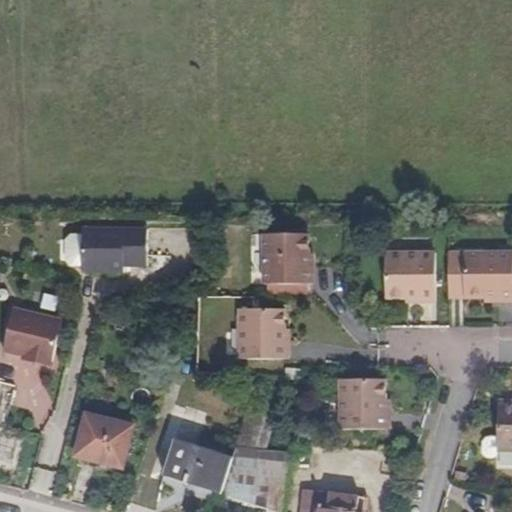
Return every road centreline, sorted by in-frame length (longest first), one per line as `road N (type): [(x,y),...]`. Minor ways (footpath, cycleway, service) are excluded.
road 1 (residential): [(420,511),(459,356),(511,356)]
road 2 (unknown): [(303,350),(459,356)]
